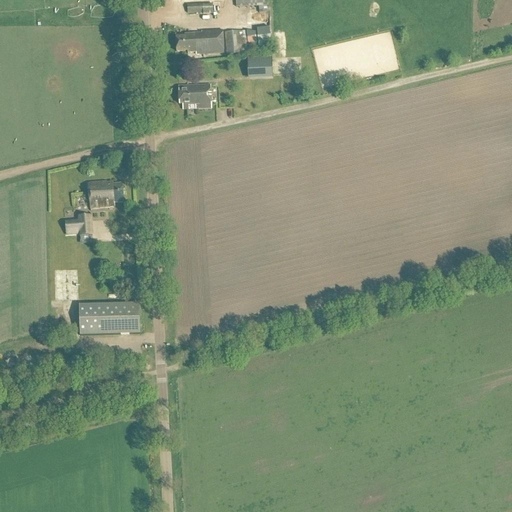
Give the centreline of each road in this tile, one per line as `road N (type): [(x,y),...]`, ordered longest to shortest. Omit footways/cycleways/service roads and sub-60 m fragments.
road 1 (tertiary): [(169,511),(142,0)]
road 2 (track): [(149,141),(0,177)]
